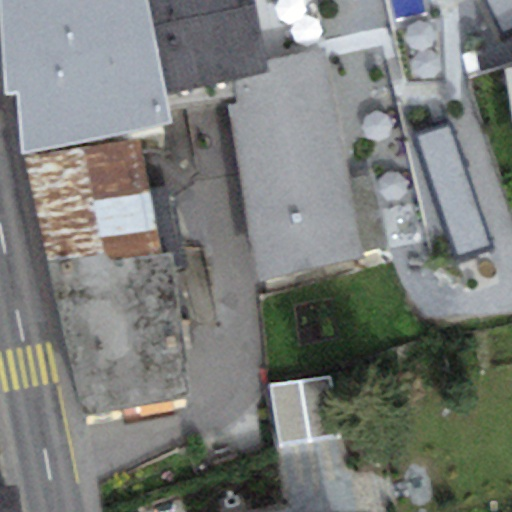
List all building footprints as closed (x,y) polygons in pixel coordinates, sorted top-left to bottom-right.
[(146,0),(0,0),(0,10),(8,90),(18,90),(21,149),(169,120),(164,90),(146,0)] [(253,0),(146,0),(164,90),(234,77),(267,70),(265,58),(253,0)] [(238,101),(224,103),(258,277),(363,257),(362,249),(387,244),(373,172),(349,177),(324,47),(265,58),(267,70),(234,77),(238,101)] [(140,138),(24,159),(48,267),(161,250),(140,138)] [(161,250),(48,267),(80,412),(190,392),(170,248),(161,250)] [(0,511),(20,511),(17,490),(0,491),(0,511)]
